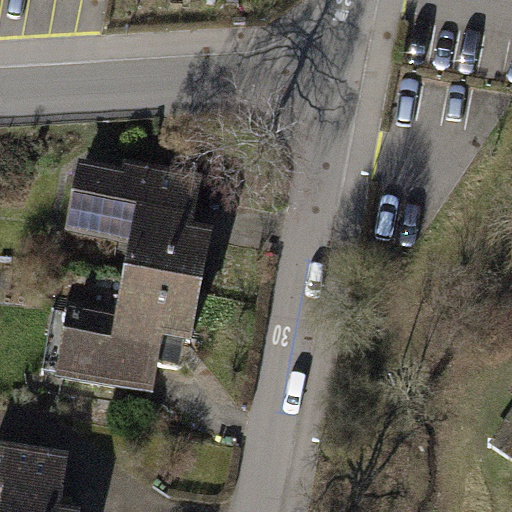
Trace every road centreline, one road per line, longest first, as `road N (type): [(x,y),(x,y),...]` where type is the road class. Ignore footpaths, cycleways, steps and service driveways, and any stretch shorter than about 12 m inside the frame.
road 1 (residential): [(339,76),(258,511)]
road 2 (residential): [(0,96),(339,76)]
